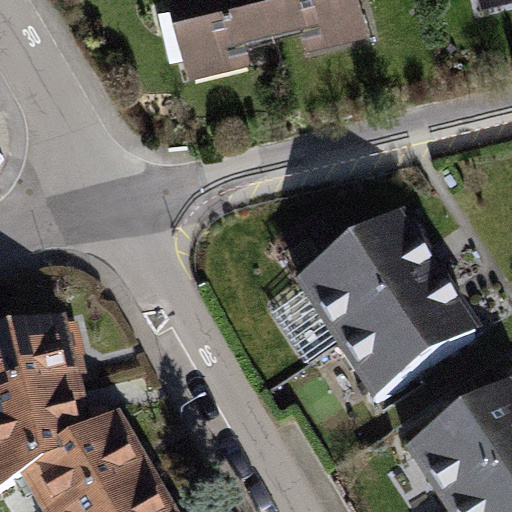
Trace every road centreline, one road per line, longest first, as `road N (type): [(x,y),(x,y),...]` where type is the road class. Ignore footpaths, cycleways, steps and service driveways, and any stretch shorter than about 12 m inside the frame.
road 1 (residential): [(511,113),(115,203)]
road 2 (residential): [(297,511),(115,203)]
road 3 (residential): [(115,203),(0,2)]
